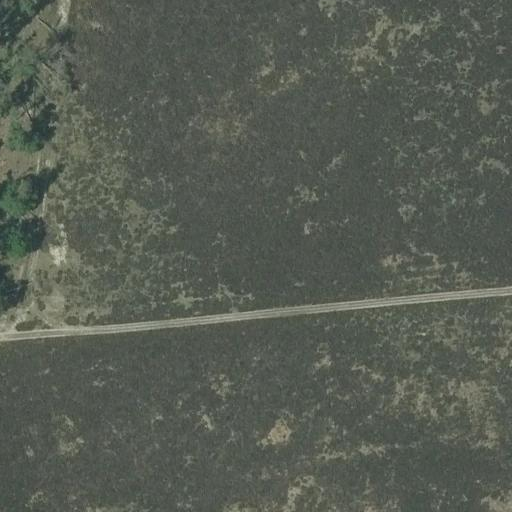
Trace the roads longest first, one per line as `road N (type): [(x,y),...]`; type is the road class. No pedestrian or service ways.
road 1 (track): [(511,292),(22,333)]
road 2 (track): [(65,0),(22,333)]
